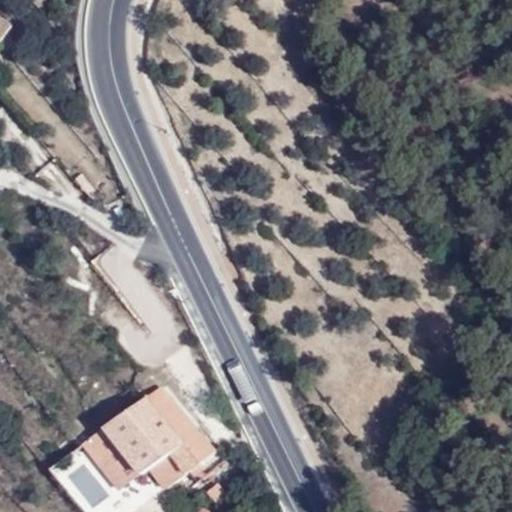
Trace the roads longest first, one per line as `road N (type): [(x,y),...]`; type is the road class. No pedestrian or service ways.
road 1 (tertiary): [(113,0),(105,36),(110,84),(130,137),(313,511)]
road 2 (unknown): [(184,246),(120,232),(0,164)]
